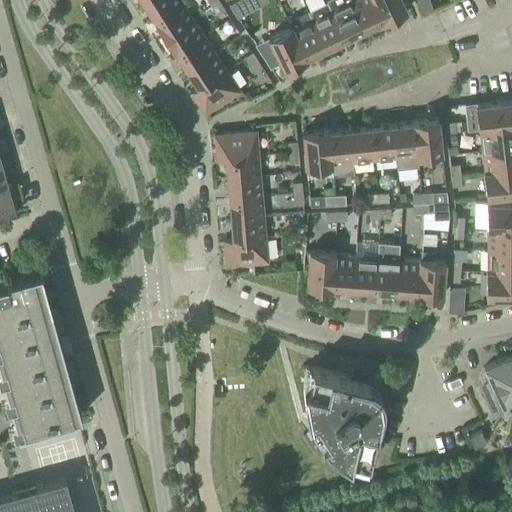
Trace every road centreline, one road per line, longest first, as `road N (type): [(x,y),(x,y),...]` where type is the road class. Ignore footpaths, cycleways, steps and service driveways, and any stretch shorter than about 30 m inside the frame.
road 1 (residential): [(197,288),(313,334),(377,344),(511,325)]
road 2 (tertiary): [(14,0),(111,152),(129,202),(140,292)]
road 3 (tertiary): [(163,289),(153,193),(138,140),(44,0)]
road 4 (residential): [(197,288),(181,131),(102,0)]
road 5 (tertiary): [(190,511),(163,289)]
road 6 (tertiary): [(140,292),(166,511)]
road 7 (residential): [(72,300),(129,511)]
road 8 (residential): [(0,34),(53,224)]
